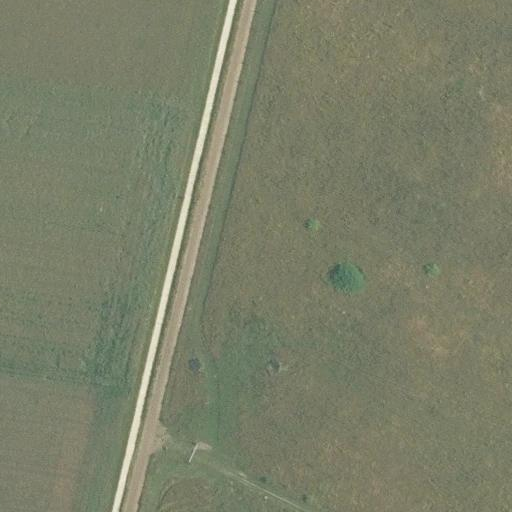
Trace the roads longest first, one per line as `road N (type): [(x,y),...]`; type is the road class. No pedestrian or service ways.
road 1 (track): [(250,0),(130,511)]
road 2 (track): [(133,428),(304,511)]
